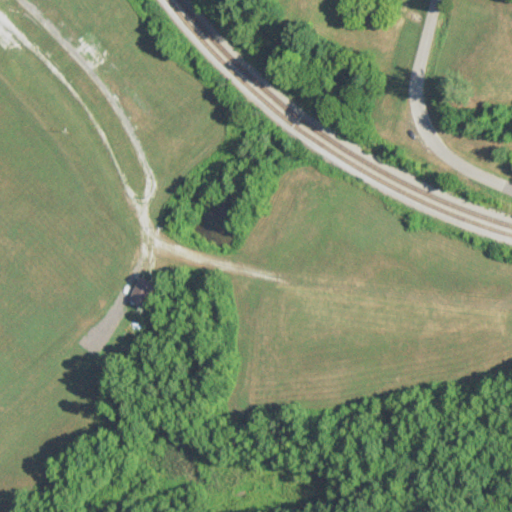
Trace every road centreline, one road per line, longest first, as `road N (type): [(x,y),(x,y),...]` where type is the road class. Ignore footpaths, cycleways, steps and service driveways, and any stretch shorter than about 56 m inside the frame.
road 1 (track): [(138,206),(145,182),(122,125),(96,83),(18,0)]
road 2 (residential): [(511,189),(453,162),(421,126),(412,83),(432,0)]
